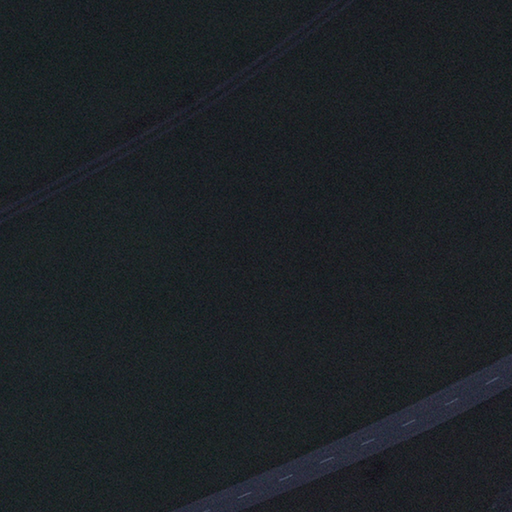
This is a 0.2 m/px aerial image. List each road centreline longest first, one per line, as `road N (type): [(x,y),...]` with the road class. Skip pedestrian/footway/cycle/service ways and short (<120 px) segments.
road 1 (track): [(0,217),(178,121),(352,0)]
road 2 (tertiary): [(511,365),(197,511)]
